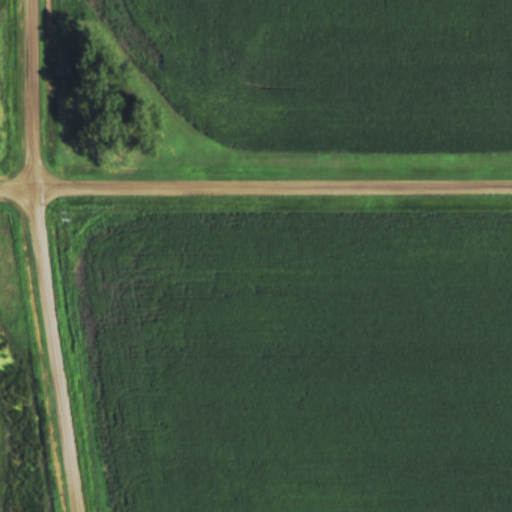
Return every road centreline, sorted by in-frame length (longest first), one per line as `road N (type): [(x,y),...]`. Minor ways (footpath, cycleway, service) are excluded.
road 1 (residential): [(77,511),(37,219),(33,0)]
road 2 (residential): [(511,190),(0,191)]
